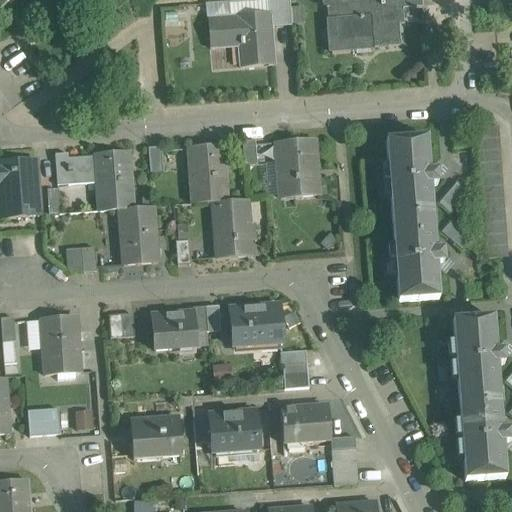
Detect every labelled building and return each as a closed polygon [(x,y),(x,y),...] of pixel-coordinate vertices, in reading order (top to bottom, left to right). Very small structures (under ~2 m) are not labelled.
[(0,0),(0,12),(15,0),(0,0)] [(268,15),(267,0),(207,5),(208,20),(268,15)] [(272,0),(267,0),(268,15),(270,15),(271,28),(291,26),(289,0),(272,0)] [(320,0),(321,8),(327,8),(374,4),(373,0),(320,0)] [(373,0),(374,4),(392,3),(392,11),(402,10),(401,0),(373,0)] [(421,0),(401,0),(402,10),(422,9),(421,0)] [(374,4),(327,8),(328,22),(334,22),(335,46),(371,43),(371,49),(400,47),(399,25),(394,26),(392,11),(392,3),(374,4)] [(268,15),(208,20),(210,50),(242,48),(244,67),(240,67),(240,69),(274,66),(271,28),(270,15),(268,15)] [(498,128),(476,129),(477,141),(499,139),(498,128)] [(499,139),(477,141),(477,153),(500,151),(499,139)] [(426,140),(386,143),(392,223),(432,220),(430,186),(437,186),(436,174),(429,175),(426,140)] [(255,143),(242,143),(244,167),(257,167),(255,143)] [(314,143),(276,145),(280,201),(318,198),(314,143)] [(222,148),(188,150),(192,206),(212,205),(226,204),(222,148)] [(161,149),(148,150),(150,174),(163,173),(161,149)] [(500,151),(477,153),(478,165),(501,163),(500,151)] [(67,155),(55,156),(57,187),(70,186),(68,160),(67,155)] [(95,158),(68,160),(70,186),(97,185),(99,213),(119,212),(133,211),(128,155),(94,157),(95,158)] [(34,162),(0,164),(0,213),(1,221),(38,218),(34,162)] [(501,163),(478,165),(479,177),(501,175),(501,163)] [(501,175),(479,177),(480,189),(502,187),(501,175)] [(502,187),(480,189),(481,200),(503,199),(502,187)] [(47,193),(48,217),(59,216),(57,193),(47,193)] [(503,199),(481,200),(482,212),(504,211),(503,199)] [(226,204),(212,205),(215,260),(250,258),(248,241),(254,240),(254,227),(247,228),(246,202),(226,204)] [(133,211),(119,212),(123,268),(156,266),(153,209),(133,211)] [(504,211),(482,212),(483,224),(505,223),(504,211)] [(432,220),(392,223),(398,303),(438,300),(436,265),(443,265),(442,253),(435,253),(432,220)] [(505,223),(483,224),(484,236),(506,234),(505,223)] [(506,234),(484,236),(484,248),(507,246),(506,234)] [(187,243),(175,244),(177,268),(189,267),(187,243)] [(507,246),(484,248),(485,260),(508,258),(507,246)] [(94,250),(81,251),(82,273),(82,275),(96,274),(94,250)] [(66,272),(69,274),(82,273),(81,251),(65,253),(66,272)] [(511,268),(502,270),(502,279),(511,278),(511,268)] [(278,307),(230,311),(233,349),(281,345),(278,307)] [(219,308),(205,309),(207,333),(221,332),(219,308)] [(205,309),(192,310),(193,314),(195,334),(207,333),(205,309)] [(193,314),(151,317),(154,353),(196,350),(195,334),(193,314)] [(132,316),(120,317),(122,340),(134,338),(132,316)] [(120,317),(108,318),(110,341),(122,340),(120,317)] [(13,320),(0,321),(2,345),(14,344),(13,320)] [(76,320),(40,322),(44,378),(80,375),(76,320)] [(492,320),(452,323),(458,403),(498,400),(496,366),(503,366),(502,354),(495,354),(492,320)] [(305,353),(280,355),(281,368),(282,368),(306,366),(305,353)] [(306,366),(282,368),(283,379),(307,378),(306,366)] [(230,367),(213,368),(215,393),(232,392),(230,367)] [(307,378),(283,379),(284,391),(308,389),(307,378)] [(0,380),(0,437),(9,436),(4,381),(0,380)] [(498,400),(458,403),(464,482),(504,479),(502,445),(509,445),(508,433),(501,433),(498,400)] [(327,408),(279,412),(282,445),(330,442),(327,408)] [(255,413),(208,417),(208,422),(210,444),(211,455),(258,451),(255,413)] [(40,414),(27,415),(29,439),(41,438),(40,414)] [(178,420),(130,424),(133,462),(181,459),(178,420)] [(208,422),(193,423),(195,445),(210,444),(208,422)] [(354,438),(330,440),(331,452),(355,450),(354,438)] [(355,450),(331,452),(332,465),(355,463),(355,450)] [(355,463),(332,465),(333,476),(356,474),(355,463)] [(356,474),(333,476),(334,488),(357,487),(356,474)] [(28,511),(26,483),(0,484),(0,511),(28,511)]
